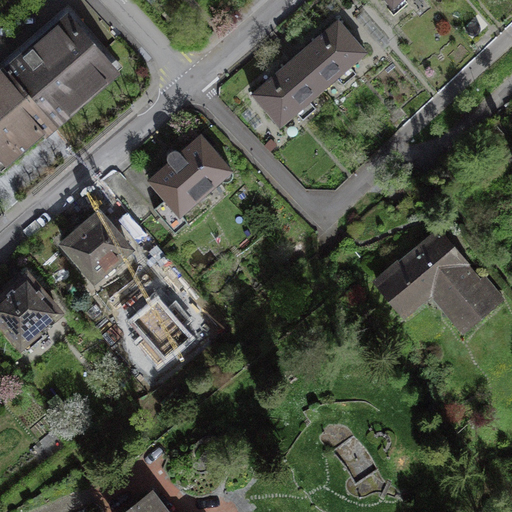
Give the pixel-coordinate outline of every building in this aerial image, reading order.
[(430,0),(395,0),(411,18),(430,0)] [(115,72),(67,17),(6,71),(8,72),(54,125),(115,72)] [(380,68),(342,26),(264,95),(298,138),(380,68)] [(43,135),(54,125),(8,72),(0,79),(0,158),(36,127),(43,135)] [(231,170),(199,135),(180,152),(176,150),(171,150),(167,154),(167,157),(169,162),(149,179),(165,198),(180,215),(219,181),(222,182),(226,183),(230,182),(231,179),(232,177),(232,173),(231,170)] [(117,198),(98,213),(120,238),(138,222),(117,198)] [(187,222),(180,215),(165,198),(153,209),(175,233),(187,222)] [(120,238),(98,213),(64,243),(94,278),(112,263),(119,263),(127,256),(127,250),(128,248),(120,238)] [(466,260),(441,231),(399,267),(398,265),(377,283),(403,313),(430,289),(465,328),(499,299),(480,277),(478,279),(463,262),(466,260)] [(58,312),(26,276),(0,298),(0,321),(26,351),(43,336),(38,330),(58,312)] [(161,511),(148,495),(126,511),(161,511)]
